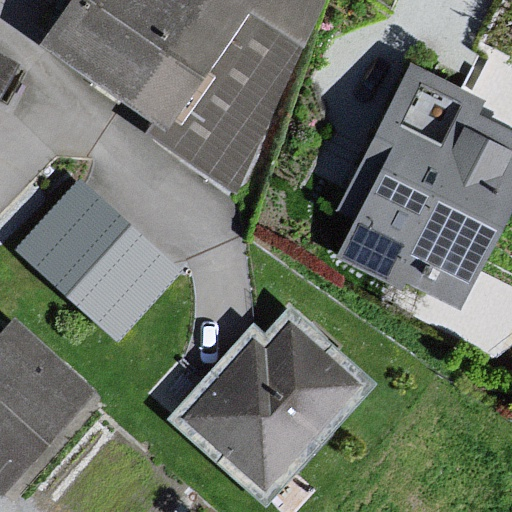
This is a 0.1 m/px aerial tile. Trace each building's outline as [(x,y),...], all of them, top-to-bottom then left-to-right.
[(53,0),(24,42),(235,197),(320,0),(53,0)] [(0,99),(16,78),(0,67),(0,99)] [(469,99),(391,67),(310,216),(326,228),(319,264),(446,313),(511,179),(511,150),(459,126),(469,99)] [(160,274),(67,187),(0,251),(0,266),(107,350),(160,274)] [(250,347),(242,326),(165,423),(253,496),(352,402),(267,313),(250,347)] [(0,487),(83,402),(0,315),(0,487)]
